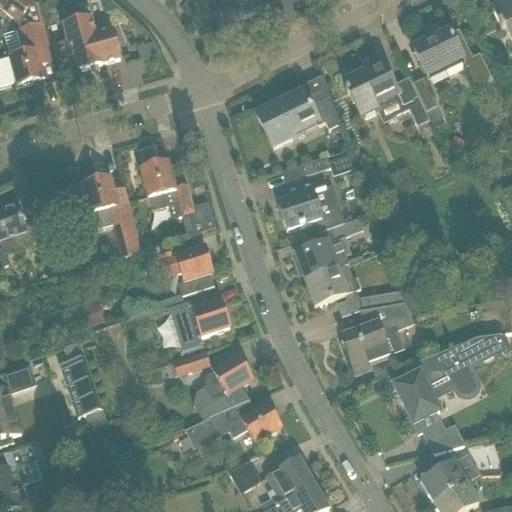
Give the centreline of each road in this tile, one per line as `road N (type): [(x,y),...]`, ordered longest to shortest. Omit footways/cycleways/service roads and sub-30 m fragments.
road 1 (residential): [(378,511),(299,377),(197,93)]
road 2 (residential): [(0,154),(197,93)]
road 3 (residential): [(197,93),(370,11)]
